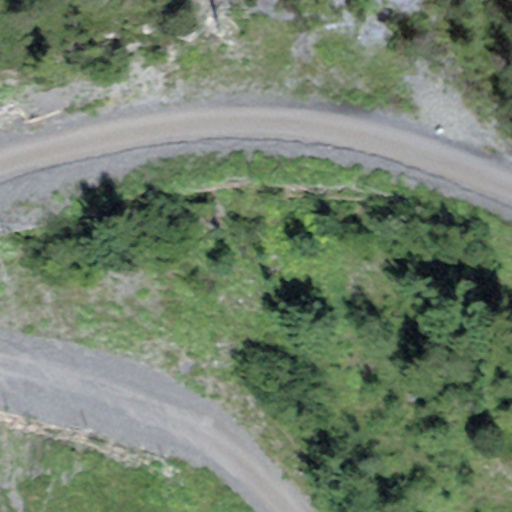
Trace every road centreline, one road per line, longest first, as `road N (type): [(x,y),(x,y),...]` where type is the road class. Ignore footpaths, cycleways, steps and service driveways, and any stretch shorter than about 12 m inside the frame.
road 1 (track): [(511,190),(401,142),(306,124),(207,126),(66,149),(0,170)]
road 2 (track): [(0,371),(150,411),(215,444),(289,511)]
